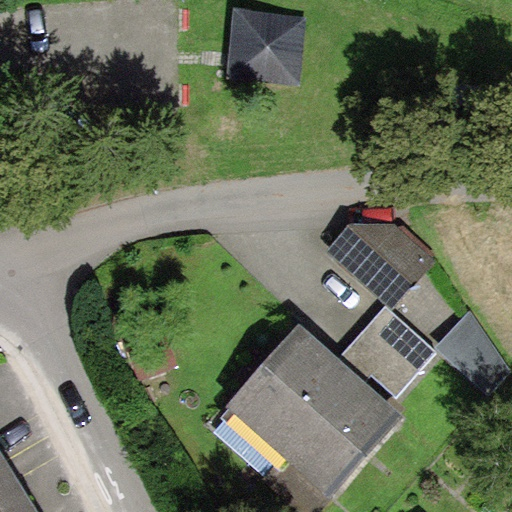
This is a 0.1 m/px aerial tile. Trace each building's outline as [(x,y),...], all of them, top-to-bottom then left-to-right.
[(307,22),(240,15),(233,87),(301,94),(307,22)] [(384,200),(332,250),(385,306),(437,256),(384,200)] [(409,392),(443,355),(393,310),(360,348),(409,392)] [(219,434),(309,511),(339,511),(415,425),(307,332),(219,434)] [(0,511),(14,511),(0,490),(0,511)]
